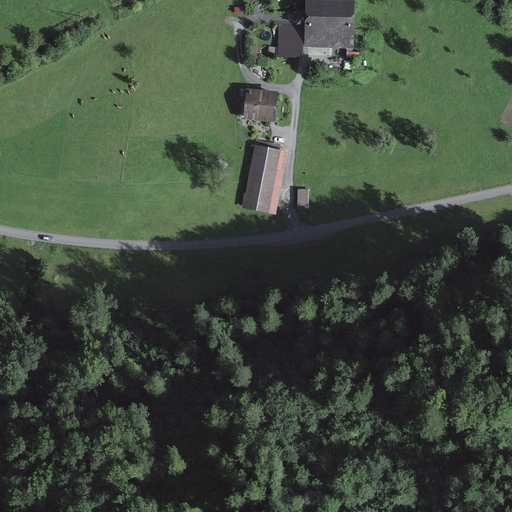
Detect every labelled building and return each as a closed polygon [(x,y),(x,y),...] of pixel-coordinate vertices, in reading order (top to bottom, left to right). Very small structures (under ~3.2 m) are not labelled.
[(354,0),(305,0),(305,14),(297,13),(296,28),(305,28),(305,51),(354,52),(354,0)] [(277,48),(269,47),(268,55),(276,55),(277,48)] [(258,60),(258,50),(249,51),(249,61),(251,61),(251,64),(257,64),(257,61),(258,60)] [(275,125),(278,95),(247,92),(243,121),(275,125)] [(276,217),(288,154),(254,147),(252,159),(242,208),(242,210),(276,217)]
